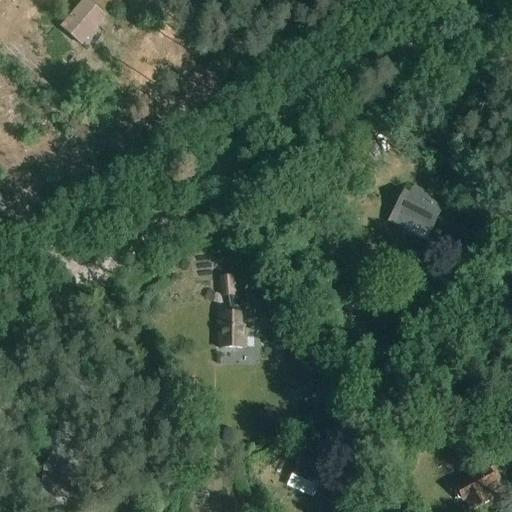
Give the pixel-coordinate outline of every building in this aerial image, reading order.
[(83,46),(106,19),(85,0),(84,0),(62,27),(83,46)] [(391,224),(406,231),(409,225),(428,235),(443,207),(429,200),(431,196),(415,187),(413,191),(410,189),(391,224)] [(222,297),(237,296),(234,277),(220,279),(222,297)] [(217,349),(247,350),(254,350),(254,322),(246,322),(246,316),(219,315),(217,349)] [(75,436),(58,435),(51,434),(47,468),(44,468),(41,498),(69,502),(76,437),(75,436)] [(302,457),(293,477),(289,484),(324,500),(328,490),(324,489),(332,471),(302,457)] [(505,493),(492,468),(454,489),(462,504),(464,502),(469,511),(505,493)]
